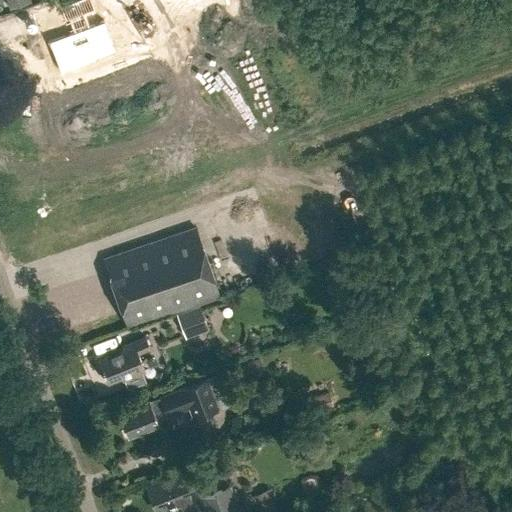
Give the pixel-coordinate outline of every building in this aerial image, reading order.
[(86,62),(74,30),(58,36),(53,23),(64,19),(59,4),(29,15),(34,30),(38,29),(43,42),(18,51),(30,83),(86,62)] [(193,304),(219,295),(195,227),(104,258),(128,326),(175,310),(193,304)] [(200,305),(177,313),(185,337),(208,328),(200,305)] [(149,348),(145,336),(121,345),(123,349),(98,359),(106,381),(121,376),(122,379),(144,370),(138,353),(149,348)] [(259,357),(234,366),(238,377),(263,368),(259,357)] [(132,409),(119,414),(126,434),(140,429),(140,431),(158,424),(156,420),(189,408),(193,418),(217,409),(206,379),(131,407),(132,409)] [(328,392),(305,399),(309,412),(332,405),(328,392)] [(207,461),(189,468),(146,485),(156,510),(199,494),(193,480),(212,473),(207,461)] [(236,511),(239,511),(229,485),(199,496),(205,511),(236,511)] [(269,488),(249,496),(255,511),(273,511),(278,510),(269,488)]
